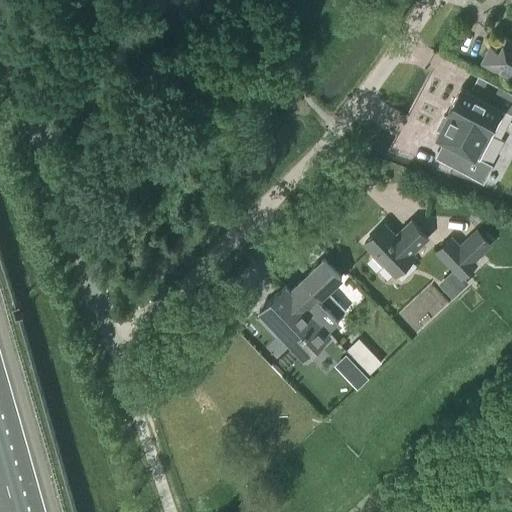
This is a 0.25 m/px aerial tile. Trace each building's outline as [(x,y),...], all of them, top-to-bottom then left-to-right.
[(511,40),(502,35),(496,47),(492,46),(483,62),(500,71),(502,67),(511,72),(511,40)] [(489,99),(462,85),(449,110),(493,133),(506,110),(511,112),(511,90),(497,83),(489,99)] [(493,133),(449,110),(449,111),(450,111),(447,116),(444,115),(437,128),(440,130),(437,136),(463,149),(454,165),(485,181),(494,164),(481,157),(493,133)] [(429,237),(421,228),(413,220),(397,235),(386,223),(365,242),(377,254),(375,256),(383,264),(385,263),(396,274),(416,255),(413,252),(429,237)] [(453,237),(438,251),(463,277),(477,263),(475,260),(492,244),(478,229),(461,246),(453,237)] [(325,259),(291,291),(309,309),(342,277),(325,259)] [(331,333),(309,309),(291,291),(286,285),(261,309),(306,357),(331,333)] [(361,335),(349,346),(372,371),(384,359),(361,335)]
